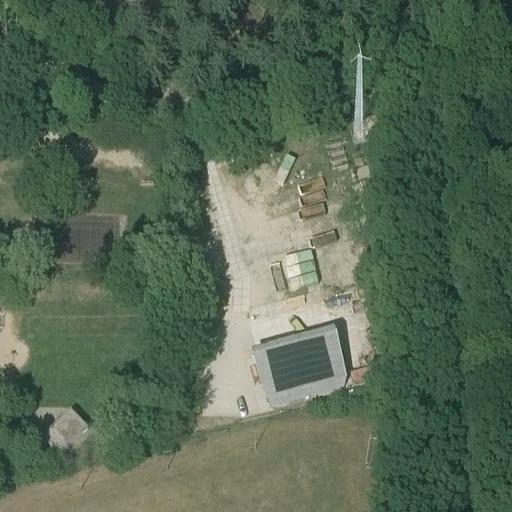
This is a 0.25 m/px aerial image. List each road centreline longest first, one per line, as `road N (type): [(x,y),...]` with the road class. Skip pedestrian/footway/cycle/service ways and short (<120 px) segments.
road 1 (unclassified): [(464,32),(293,93),(185,116),(124,105),(71,81),(0,14)]
road 2 (track): [(464,32),(511,358)]
